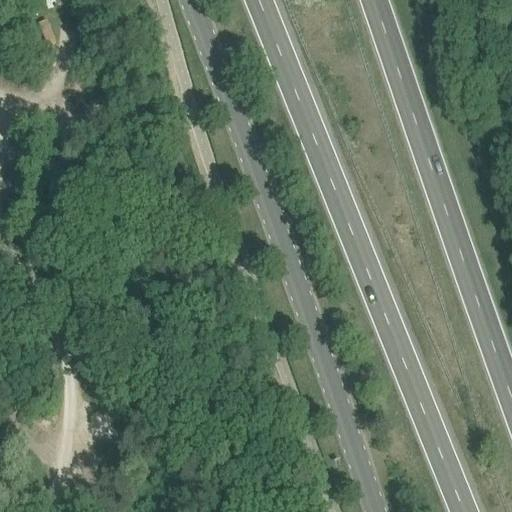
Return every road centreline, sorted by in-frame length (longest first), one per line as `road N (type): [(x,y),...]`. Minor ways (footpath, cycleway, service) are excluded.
road 1 (trunk): [(263,0),(465,511)]
road 2 (tertiary): [(370,511),(184,0)]
road 3 (trunk): [(511,376),(382,0)]
road 4 (track): [(0,247),(31,276),(61,327),(76,399),(62,482),(48,511)]
